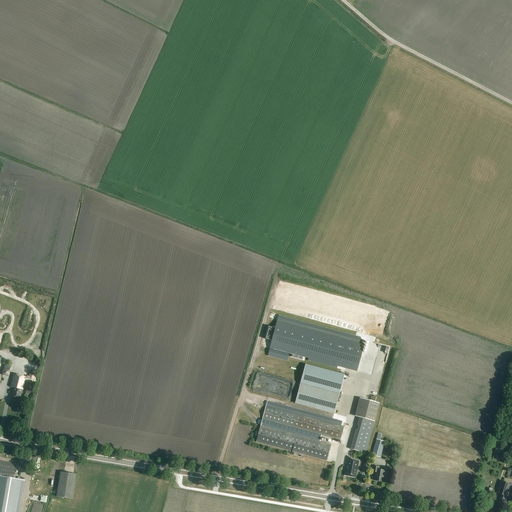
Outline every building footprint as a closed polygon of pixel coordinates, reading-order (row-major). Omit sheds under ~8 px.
[(267,336),(360,370),(364,354),(271,320),(267,336)] [(337,369),(337,366),(308,359),(307,361),(337,369)] [(4,369),(2,375),(2,376),(8,377),(10,371),(10,370),(11,367),(5,365),(4,369)] [(305,365),(300,384),(331,392),(339,394),(344,375),(305,365)] [(14,388),(13,392),(12,396),(21,398),(23,390),(24,390),(26,379),(25,379),(26,377),(13,374),(10,387),(14,388)] [(300,384),(298,392),(295,403),(334,414),(339,394),(331,392),(300,384)] [(366,388),(362,387),(362,386),(357,385),(356,395),(364,397),(366,388)] [(345,427),(266,405),(263,419),(341,440),(345,427)] [(356,430),(350,449),(365,454),(374,422),(359,418),(357,426),(358,427),(357,430),(356,430)] [(326,461),(331,445),(261,425),(257,441),(326,461)] [(385,442),(380,440),(382,434),(378,433),(372,455),(380,458),(385,442)] [(359,461),(348,459),(346,470),(347,470),(346,475),(355,477),(356,472),(357,472),(359,461)] [(0,511),(19,511),(25,481),(15,479),(17,465),(0,461),(0,511)] [(380,467),(373,466),(371,471),(375,472),(373,480),(382,482),(385,471),(379,469),(380,467)] [(60,472),(56,496),(72,499),(76,475),(60,472)] [(511,486),(511,484),(501,481),(497,493),(500,495),(498,501),(506,504),(511,486)] [(487,487),(484,495),(491,497),(493,489),(487,487)]
